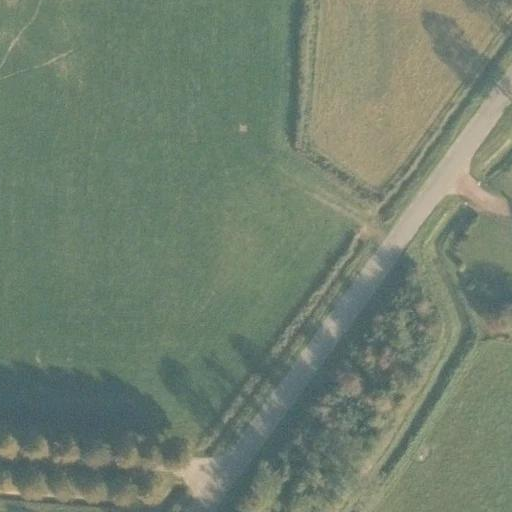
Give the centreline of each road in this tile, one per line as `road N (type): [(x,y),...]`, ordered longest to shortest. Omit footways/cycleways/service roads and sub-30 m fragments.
road 1 (tertiary): [(195,511),(511,81)]
road 2 (unknown): [(235,458),(0,440)]
